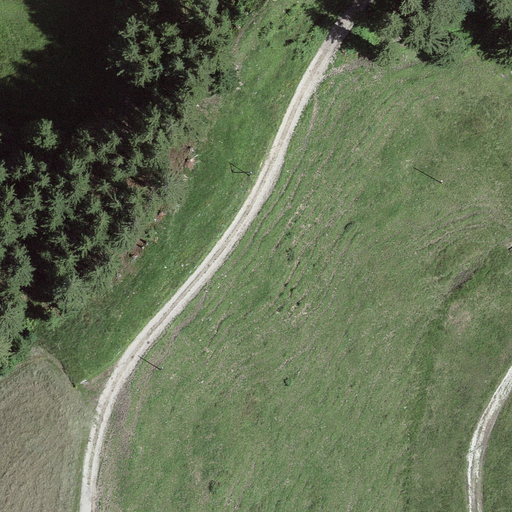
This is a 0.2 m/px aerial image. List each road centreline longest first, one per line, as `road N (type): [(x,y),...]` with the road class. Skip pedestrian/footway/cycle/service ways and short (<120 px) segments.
road 1 (track): [(82,511),(99,428),(122,374),(252,213),(304,92),(367,0)]
road 2 (track): [(511,378),(475,433),(467,511)]
